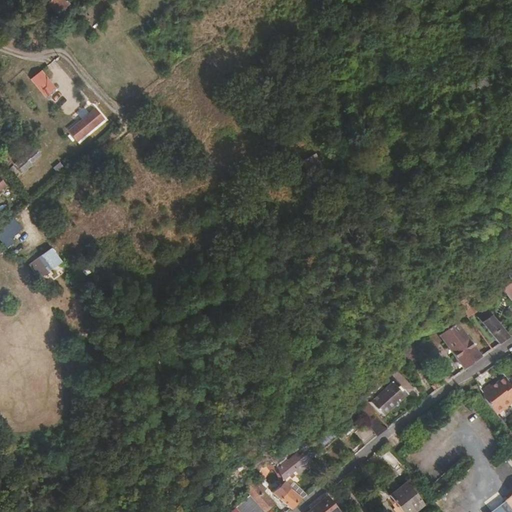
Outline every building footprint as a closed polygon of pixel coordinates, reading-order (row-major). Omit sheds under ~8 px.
[(68,1),(67,0),(50,0),(47,4),(55,13),(68,1)] [(53,89),(39,73),(29,80),(43,98),(53,89)] [(74,125),(69,129),(76,139),(82,135),(80,132),(98,118),(93,112),(76,126),(74,125)] [(21,172),(41,158),(35,148),(14,162),(21,172)] [(2,230),(11,239),(21,227),(12,219),(2,230)] [(36,278),(62,265),(54,249),(28,262),(36,278)] [(511,283),(503,291),(511,301),(511,283)] [(509,338),(491,316),(481,324),(499,345),(509,338)] [(481,358),(457,325),(440,337),(443,342),(462,371),(481,358)] [(369,402),(381,416),(406,395),(391,377),(371,394),(374,397),(369,402)] [(511,401),(511,386),(504,377),(491,388),(481,395),(483,400),(494,414),(511,401)] [(491,388),(489,385),(479,392),(481,395),(491,388)] [(496,416),(511,403),(511,401),(494,414),(496,416)] [(386,427),(374,417),(368,422),(377,434),(386,427)] [(286,458),(274,465),(281,481),(296,470),(298,473),(311,463),(304,453),(290,463),(286,458)] [(266,464),(260,469),(264,478),(270,469),(266,464)] [(264,478),(260,469),(254,473),(256,476),(260,481),(264,478)] [(260,481),(256,476),(244,487),(250,493),(243,499),(245,502),(234,511),(232,509),(227,511),(261,511),(272,503),(263,490),(265,488),(260,481)] [(284,480),(271,490),(280,498),(290,508),(295,502),(300,497),(290,487),(290,486),(284,480)] [(294,482),(290,486),(290,487),(300,497),(301,499),(306,494),(294,482)] [(407,483),(390,495),(395,502),(392,505),(394,508),(393,508),(395,511),(413,511),(424,505),(407,483)] [(320,501),(305,511),(337,511),(340,511),(330,498),(333,496),(329,490),(319,497),(318,498),(320,501)] [(511,511),(511,495),(493,511),(511,511)]
